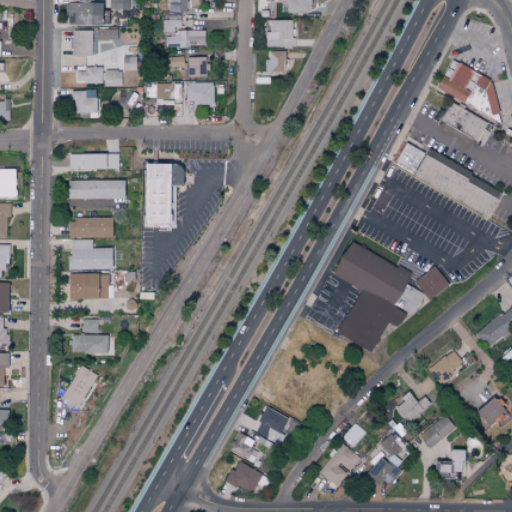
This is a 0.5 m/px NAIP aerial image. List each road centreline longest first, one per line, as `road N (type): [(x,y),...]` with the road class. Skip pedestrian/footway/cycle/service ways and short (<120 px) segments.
road 1 (secondary): [(170,511),(462,0)]
road 2 (tertiary): [(53,511),(344,0)]
road 3 (residential): [(35,511),(44,0)]
road 4 (secondary): [(428,0),(213,387)]
road 5 (residential): [(160,481),(219,508),(511,510)]
road 6 (residential): [(511,261),(369,393),(270,510)]
road 7 (residential): [(0,140),(271,135)]
road 8 (residential): [(247,0),(247,179)]
